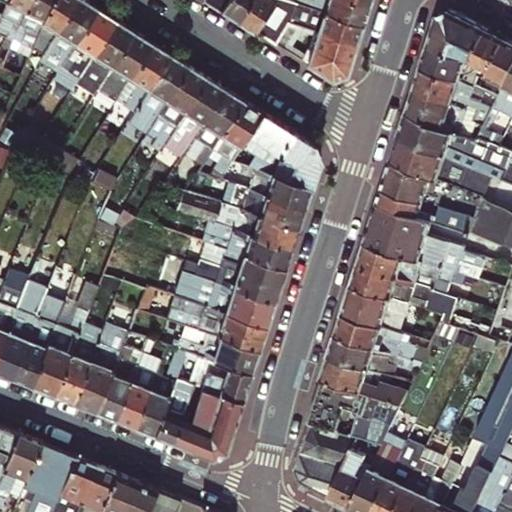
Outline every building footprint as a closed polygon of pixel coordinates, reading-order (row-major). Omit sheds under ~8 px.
[(0,31),(13,37),(28,0),(6,0),(6,1),(1,12),(0,15),(0,31)] [(37,32),(50,0),(28,0),(13,37),(9,46),(16,49),(19,43),(26,28),(37,32)] [(74,0),(50,0),(37,32),(30,47),(29,51),(32,52),(38,43),(45,47),(74,0)] [(88,0),(74,0),(45,47),(38,58),(34,64),(53,76),(60,65),(75,41),(98,6),(88,0)] [(248,0),(223,0),(220,6),(237,17),(248,0)] [(248,0),(237,17),(255,28),(272,0),(248,0)] [(297,24),(317,30),(356,43),(363,22),(309,5),(298,2),(291,0),(272,0),(255,28),(274,41),(287,21),(297,24)] [(369,3),(358,0),(310,0),(309,5),(363,22),(369,3)] [(93,52),(115,17),(98,6),(75,41),(81,45),(67,69),(73,73),(78,76),(93,52)] [(429,45),(467,59),(469,53),(474,55),(488,29),(451,10),(439,15),(429,45)] [(134,29),(115,17),(93,52),(100,57),(86,80),(97,87),(104,75),(111,64),(134,29)] [(283,47),(297,24),(287,21),(274,41),(283,47)] [(30,47),(37,32),(26,28),(19,43),(30,47)] [(129,76),(152,40),(134,29),(111,64),(118,69),(112,79),(104,92),(115,99),(129,76)] [(488,29),(474,55),(471,61),(476,63),(474,69),(470,68),(469,72),(472,73),(470,79),(476,81),(476,79),(478,75),(485,78),(488,74),(506,38),(488,29)] [(356,43),(317,30),(311,49),(307,47),(304,54),(309,56),(307,62),(332,78),(347,73),(356,43)] [(486,91),(499,96),(511,71),(511,41),(506,38),(488,74),(493,77),(486,91)] [(170,52),(152,40),(129,76),(136,80),(122,103),(133,111),(170,52)] [(81,45),(75,41),(60,65),(67,69),(81,45)] [(31,55),(38,58),(45,47),(38,43),(32,52),(29,51),(20,70),(24,72),(31,55)] [(467,59),(429,45),(423,66),(460,81),(474,86),(476,81),(470,79),(472,73),(469,72),(463,70),(467,59)] [(189,64),(170,52),(133,111),(152,122),(159,111),(189,64)] [(111,64),(104,75),(112,79),(118,69),(111,64)] [(189,64),(159,111),(167,117),(160,128),(169,133),(206,75),(189,64)] [(423,66),(415,88),(467,109),(470,101),(474,103),(476,95),(457,88),(460,81),(423,66)] [(73,73),(67,69),(61,80),(67,83),(73,73)] [(494,106),(511,115),(511,71),(499,96),(494,106)] [(188,146),(195,135),(226,87),(206,75),(169,133),(188,146)] [(136,80),(129,76),(115,99),(122,103),(136,80)] [(212,146),(243,98),(226,87),(195,135),(204,140),(197,151),(205,157),(212,146)] [(467,109),(415,88),(408,110),(477,139),(478,137),(485,123),(473,119),(477,107),(473,106),(474,103),(470,101),(467,109)] [(484,91),(477,107),(473,119),(485,123),(494,106),(499,96),(486,91),(484,91)] [(262,110),(243,98),(212,146),(222,152),(215,162),(224,168),(230,159),(262,110)] [(294,130),(262,110),(230,159),(242,163),(247,164),(252,156),(265,163),(261,169),(271,172),(273,168),(283,152),(281,150),(294,130)] [(511,151),(499,146),(478,137),(477,139),(408,110),(401,134),(446,154),(489,172),(511,181),(511,151)] [(167,117),(159,111),(152,122),(151,122),(160,128),(167,117)] [(314,143),(294,130),(281,150),(283,152),(273,168),(271,172),(311,184),(319,157),(314,143)] [(401,134),(393,159),(483,197),(511,209),(511,195),(495,189),(496,186),(486,182),(442,164),(446,154),(401,134)] [(195,135),(188,146),(197,151),(204,140),(195,135)] [(489,172),(446,154),(442,164),(486,182),(489,172)] [(242,163),(230,159),(224,168),(238,173),(242,163)] [(483,197),(393,159),(379,202),(434,220),(471,231),(483,197)] [(261,169),(247,164),(242,163),(238,173),(252,178),(249,186),(304,204),(311,184),(271,172),(261,169)] [(252,178),(238,173),(236,182),(249,186),(252,178)] [(246,197),(243,206),(298,224),(304,204),(249,186),(236,182),(219,177),(216,187),(226,190),(246,197)] [(298,224),(243,206),(223,200),(185,188),(165,182),(160,180),(154,188),(180,196),(177,207),(206,217),(291,244),(298,224)] [(226,190),(223,200),(243,206),(246,197),(226,190)] [(511,209),(483,197),(471,231),(511,245),(511,209)] [(379,202),(374,217),(366,241),(409,255),(474,276),(480,278),(485,262),(481,257),(463,251),(465,246),(429,235),(434,220),(379,202)] [(200,237),(229,246),(285,264),(291,244),(206,217),(200,237)] [(366,241),(359,263),(433,286),(438,288),(446,291),(450,280),(471,286),(474,276),(409,255),(366,241)] [(285,264),(229,246),(223,264),(202,258),(200,262),(188,259),(185,269),(274,298),(285,264)] [(9,261),(4,275),(0,284),(0,297),(3,299),(17,264),(9,261)] [(359,263),(353,283),(410,301),(440,311),(446,293),(446,291),(438,288),(436,293),(432,292),(433,286),(359,263)] [(0,341),(23,284),(30,268),(17,264),(3,299),(0,297),(0,341)] [(165,276),(179,280),(182,269),(169,264),(165,276)] [(274,298),(185,269),(182,269),(179,280),(191,284),(190,286),(201,290),(198,301),(266,323),(274,298)] [(31,381),(55,321),(45,317),(53,296),(55,292),(52,291),(56,282),(49,279),(41,297),(10,373),(31,381)] [(31,381),(54,390),(86,309),(97,283),(86,279),(77,300),(67,326),(55,321),(31,381)] [(410,301),(353,283),(344,313),(400,330),(410,301)] [(29,286),(23,284),(0,341),(0,368),(10,373),(41,297),(27,292),(29,286)] [(145,310),(154,286),(146,284),(146,286),(137,307),(145,310)] [(183,322),(203,328),(259,347),(266,323),(198,301),(172,292),(165,316),(183,322)] [(64,300),(55,321),(67,326),(77,300),(66,295),(64,300)] [(64,300),(53,296),(45,317),(55,321),(64,300)] [(137,333),(145,310),(137,307),(128,329),(137,333)] [(72,398),(95,342),(84,338),(91,321),(94,312),(86,309),(54,390),(72,398)] [(96,407),(120,349),(108,344),(114,330),(109,328),(110,324),(111,323),(109,321),(111,315),(107,313),(102,325),(95,342),(72,398),(96,407)] [(403,331),(400,330),(344,313),(337,334),(420,361),(426,347),(405,341),(400,339),(403,331)] [(102,325),(91,321),(84,338),(95,342),(102,325)] [(183,322),(179,334),(199,340),(203,328),(183,322)] [(127,331),(110,324),(109,328),(114,330),(108,344),(120,349),(122,344),(127,331)] [(259,347),(203,328),(199,340),(179,334),(178,336),(164,332),(162,341),(180,347),(188,350),(251,371),(259,347)] [(420,361),(337,334),(330,355),(391,374),(395,363),(416,370),(420,361)] [(154,339),(147,336),(141,350),(149,353),(154,339)] [(115,415),(141,352),(122,344),(120,349),(96,407),(115,415)] [(180,347),(174,364),(181,367),(188,350),(180,347)] [(135,423),(156,371),(144,366),(149,353),(141,350),(141,352),(115,415),(135,423)] [(181,367),(177,377),(195,383),(210,388),(242,399),(251,371),(188,350),(181,367)] [(156,371),(161,358),(149,353),(144,366),(156,371)] [(511,354),(475,435),(503,448),(511,428),(511,354)] [(330,355),(323,378),(402,403),(408,389),(389,383),(391,374),(330,355)] [(155,431),(177,377),(181,367),(174,364),(169,376),(156,371),(135,423),(155,431)] [(185,407),(195,383),(177,377),(155,431),(173,438),(181,418),(185,407)] [(402,403),(323,378),(315,403),(356,415),(351,434),(358,436),(383,444),(394,419),(402,403)] [(242,399),(210,388),(201,414),(197,424),(181,418),(173,438),(213,455),(226,450),(242,399)] [(315,403),(309,420),(351,434),(356,415),(315,403)] [(197,424),(201,414),(185,407),(181,418),(197,424)] [(394,419),(383,444),(372,466),(353,507),(362,511),(373,511),(391,476),(402,450),(396,447),(406,424),(394,419)] [(351,434),(309,420),(304,436),(334,445),(351,451),(353,447),(358,436),(351,434)] [(0,473),(18,430),(0,422),(0,473)] [(14,472),(25,476),(40,439),(18,430),(0,473),(0,506),(1,505),(14,472)] [(304,436),(299,452),(326,461),(334,445),(304,436)] [(49,511),(74,453),(40,439),(25,476),(22,482),(24,483),(25,488),(35,492),(38,497),(31,500),(25,511),(49,511)] [(334,445),(326,461),(313,488),(330,496),(351,451),(334,445)] [(353,447),(351,451),(330,496),(353,507),(372,466),(362,462),(366,453),(353,447)] [(391,476),(373,511),(395,511),(414,472),(417,467),(418,466),(424,469),(427,460),(421,457),(422,455),(416,452),(414,455),(402,450),(391,476)] [(326,461),(299,452),(294,468),(300,482),(313,488),(326,461)] [(73,511),(95,462),(74,453),(49,511),(73,511)] [(444,487),(432,481),(427,493),(417,511),(440,511),(445,502),(465,459),(454,454),(443,481),(444,487)] [(435,463),(421,457),(427,460),(424,469),(418,466),(417,467),(430,473),(435,463)] [(496,511),(500,503),(494,501),(509,464),(498,459),(493,470),(474,511),(496,511)] [(97,511),(115,470),(95,462),(73,511),(97,511)] [(454,506),(445,502),(440,511),(474,511),(493,470),(475,462),(454,506)] [(121,511),(136,478),(115,470),(97,511),(121,511)] [(414,472),(395,511),(417,511),(427,493),(432,481),(414,472)] [(511,511),(511,476),(500,503),(496,511),(511,511)] [(145,511),(157,486),(136,478),(121,511),(145,511)] [(24,483),(22,482),(10,511),(11,511),(25,511),(31,500),(38,497),(35,492),(25,488),(24,483)] [(173,511),(174,511),(180,496),(157,486),(145,511),(173,511)] [(218,511),(203,505),(180,496),(174,511),(175,511),(218,511)]
